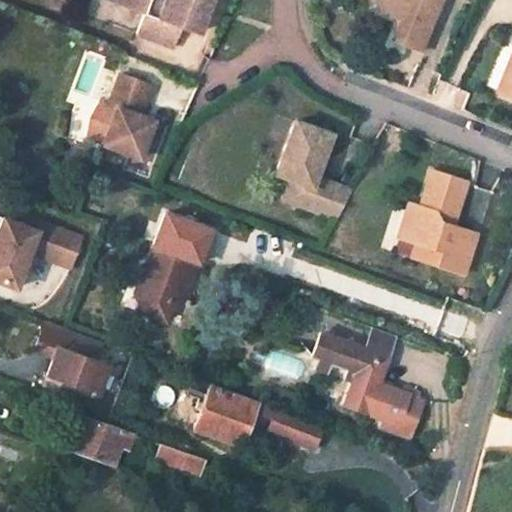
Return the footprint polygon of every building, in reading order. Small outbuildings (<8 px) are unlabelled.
[(203,0),(113,0),(112,2),(139,12),(132,32),(170,46),(177,26),(192,32),(203,0)] [(376,0),(380,6),(400,14),(390,39),(417,50),(438,0),(376,0)] [(511,48),(510,53),(511,53),(511,74),(511,76),(502,72),(495,91),(511,98),(511,48)] [(511,74),(511,53),(510,53),(502,72),(511,76),(511,74)] [(148,84),(116,72),(105,101),(114,105),(100,143),(137,157),(151,120),(136,115),(148,84)] [(331,133),(291,119),(272,171),(287,177),(302,182),(295,202),(334,217),(350,188),(315,176),(331,133)] [(467,184),(431,173),(419,209),(408,205),(397,238),(430,249),(427,261),(465,274),(477,235),(446,226),(450,213),(457,215),(467,184)] [(302,182),(287,177),(280,197),(295,202),(302,182)] [(37,229),(2,216),(0,221),(0,279),(16,286),(30,250),(59,261),(70,231),(41,220),(37,229)] [(195,261),(148,244),(137,274),(146,277),(134,309),(163,319),(168,304),(172,306),(176,296),(172,295),(174,288),(183,291),(195,261)] [(430,249),(414,244),(410,256),(427,261),(430,249)] [(146,277),(137,274),(130,294),(134,309),(146,277)] [(101,339),(45,318),(35,344),(55,351),(47,373),(96,392),(107,363),(94,358),(101,339)] [(385,360),(393,335),(370,326),(362,348),(361,352),(385,360)] [(361,352),(362,348),(350,345),(347,338),(342,341),(319,334),(311,356),(316,358),(330,363),(346,368),(342,379),(350,382),(361,352)] [(402,388),(401,394),(376,384),(385,360),(361,352),(350,382),(342,403),(395,424),(393,431),(409,437),(421,402),(416,400),(419,394),(402,388)] [(326,373),(330,363),(316,358),(312,368),(326,373)] [(256,402),(209,384),(193,426),(240,444),(253,410),(256,402)] [(296,413),(257,398),(256,402),(253,410),(272,417),(268,426),(287,433),(296,413)] [(69,451),(81,415),(72,412),(60,447),(69,451)] [(323,423),(296,413),(287,433),(316,444),(323,423)] [(128,447),(133,433),(81,415),(69,451),(112,466),(119,444),(128,447)] [(198,474),(203,457),(159,442),(153,459),(198,474)]
